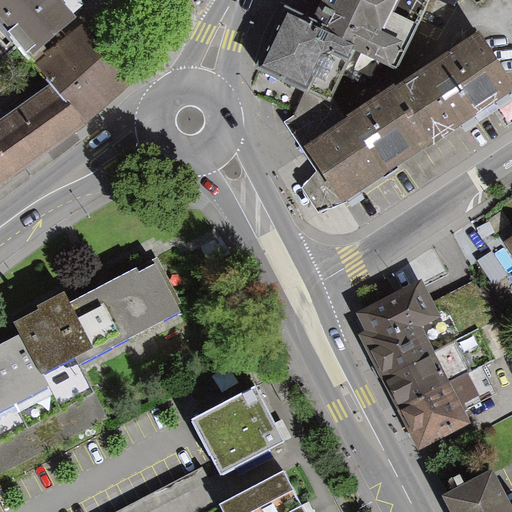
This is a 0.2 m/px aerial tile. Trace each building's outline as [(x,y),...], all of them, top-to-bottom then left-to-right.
[(76,16),(62,0),(0,0),(0,21),(29,56),(76,16)] [(401,0),(323,0),(308,32),(357,56),(391,73),(403,49),(382,39),(401,0)] [(509,90),(511,88),(511,50),(492,18),(453,41),(489,102),(509,90)] [(357,56),(308,32),(286,21),(261,72),(308,96),(327,58),(350,70),(357,56)] [(51,83),(85,124),(128,79),(79,23),(44,53),(46,56),(36,64),(51,83)] [(335,194),(489,102),(453,41),(293,137),(330,198),(335,194)] [(0,188),(85,124),(51,83),(0,120),(0,188)] [(491,253),(479,263),(497,286),(509,276),(491,253)] [(178,312),(151,256),(21,319),(25,325),(48,375),(76,361),(178,312)] [(470,275),(427,296),(433,310),(414,319),(457,409),(479,398),(466,372),(492,359),(477,328),(492,321),(470,275)] [(427,296),(418,278),(352,309),(414,439),(460,417),(457,409),(414,319),(433,310),(427,296)] [(48,375),(25,325),(0,337),(0,469),(105,419),(76,361),(48,375)] [(280,440),(250,382),(186,415),(216,472),(280,440)] [(433,487),(446,511),(505,511),(478,463),(433,487)] [(134,511),(202,476),(196,465),(106,511),(134,511)] [(212,504),(216,511),(298,511),(276,470),(212,504)]
